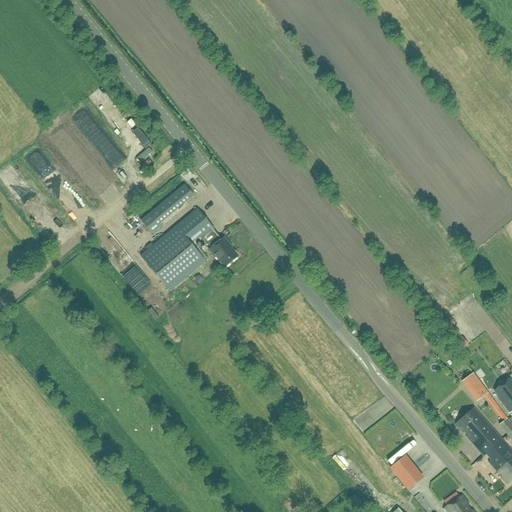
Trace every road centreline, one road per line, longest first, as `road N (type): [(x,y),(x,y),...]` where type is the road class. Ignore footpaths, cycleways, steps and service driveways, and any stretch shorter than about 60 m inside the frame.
road 1 (unclassified): [(491,511),(66,0)]
road 2 (track): [(0,301),(188,147)]
